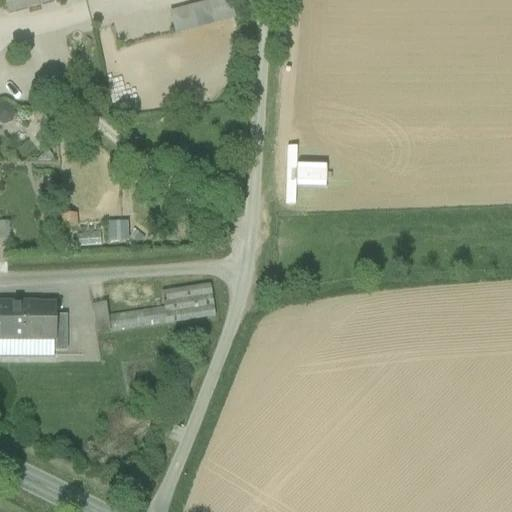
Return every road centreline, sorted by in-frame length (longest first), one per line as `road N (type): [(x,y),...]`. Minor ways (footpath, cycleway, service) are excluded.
road 1 (residential): [(265,0),(247,269)]
road 2 (residential): [(247,269),(155,511)]
road 3 (residential): [(0,286),(247,269)]
